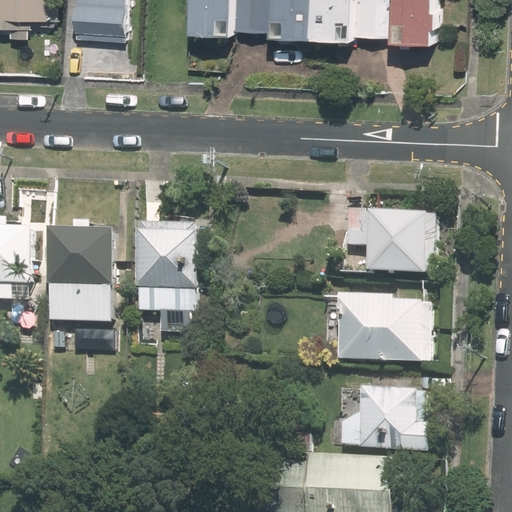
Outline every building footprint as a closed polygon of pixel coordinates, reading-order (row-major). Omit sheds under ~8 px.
[(0,0),(0,29),(34,31),(34,28),(57,29),(57,21),(60,22),(60,0),(0,0)] [(82,0),(80,37),(127,38),(128,0),(82,0)] [(199,0),(199,31),(240,32),(240,30),(278,31),(278,34),(359,38),(359,36),(399,37),(399,40),(440,43),(441,0),(199,0)] [(167,224),(168,184),(148,184),(147,224),(144,224),(144,232),(143,232),(142,287),(145,287),(144,309),(166,310),(166,331),(195,332),(195,310),(198,310),(199,289),(200,289),(202,234),(200,233),(200,225),(167,224)] [(439,273),(442,216),(432,215),(432,213),(378,210),(377,216),(353,215),(352,232),(355,233),(354,247),(376,248),(375,272),(429,275),(430,273),(439,273)] [(37,286),(40,229),(14,228),(15,220),(0,219),(0,300),(30,302),(31,286),(37,286)] [(55,289),(54,323),(116,326),(120,234),(96,233),(96,226),(81,225),(81,232),(55,231),(53,288),(55,289)] [(434,361),(436,306),(428,306),(428,302),(400,301),(401,297),(346,295),(343,360),(425,363),(426,361),(434,361)] [(435,452),(438,391),(369,388),(368,413),(348,424),(347,445),(367,446),(366,449),(435,452)] [(191,416),(156,415),(155,444),(190,446),(191,416)] [(295,451),(313,452),(314,435),(296,434),(295,451)] [(397,511),(399,461),(315,458),(315,463),(273,462),(270,511),(397,511)]
